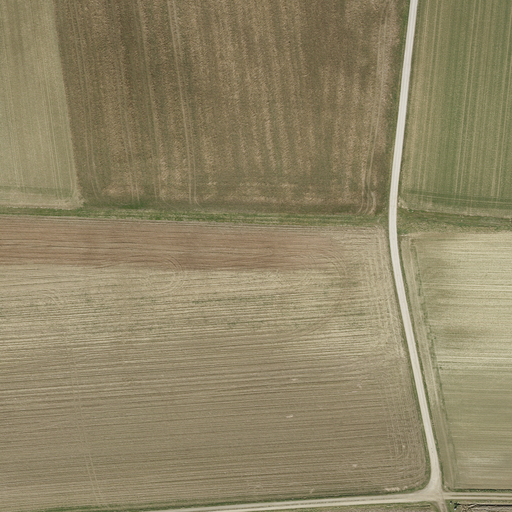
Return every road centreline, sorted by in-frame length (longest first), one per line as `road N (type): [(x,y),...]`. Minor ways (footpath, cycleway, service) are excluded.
road 1 (track): [(436,493),(392,235),(415,0)]
road 2 (track): [(152,511),(436,493)]
